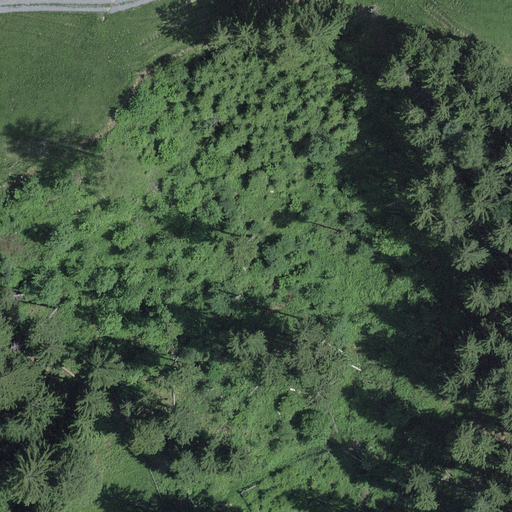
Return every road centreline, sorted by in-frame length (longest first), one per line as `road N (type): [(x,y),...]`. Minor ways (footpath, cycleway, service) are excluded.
road 1 (track): [(201,511),(345,435),(511,414)]
road 2 (track): [(0,8),(143,0)]
